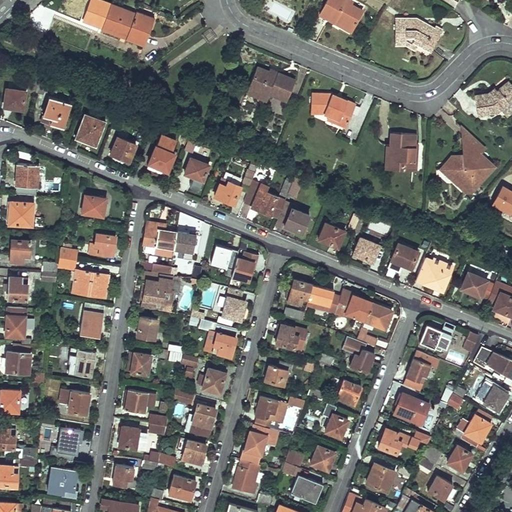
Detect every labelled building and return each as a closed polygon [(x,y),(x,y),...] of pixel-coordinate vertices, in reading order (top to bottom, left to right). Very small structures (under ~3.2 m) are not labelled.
[(102,27),(111,3),(102,0),(90,0),(83,20),(102,27)] [(353,2),(349,0),(328,0),(320,14),(335,22),(336,20),(353,29),(363,11),(351,5),(353,2)] [(121,7),(111,3),(109,8),(119,12),(121,7)] [(119,12),(109,8),(103,24),(123,31),(124,27),(130,29),(127,39),(145,46),(155,18),(136,11),(136,12),(121,7),(119,12)] [(417,18),(395,18),(395,44),(406,44),(415,50),(418,44),(431,51),(442,30),(435,26),(434,28),(417,18)] [(353,29),(336,20),(335,22),(351,32),(353,29)] [(123,31),(103,24),(102,27),(101,30),(127,39),(130,29),(124,27),(123,31)] [(277,74),(257,67),(250,85),(259,89),(257,94),(267,98),(269,93),(287,100),(295,79),(278,72),(277,74)] [(38,76),(30,75),(27,91),(36,92),(38,76)] [(59,85),(38,76),(36,92),(44,94),(44,92),(55,95),(59,85)] [(510,101),(511,99),(511,84),(509,81),(496,91),(488,97),(485,94),(475,95),(478,114),(496,112),(502,108),(510,101)] [(259,89),(250,85),(248,90),(257,94),(259,89)] [(488,97),(496,91),(493,88),(485,94),(488,97)] [(25,92),(6,89),(4,107),(23,110),(25,92)] [(332,94),(313,93),(312,112),(324,113),(328,115),(336,119),(335,122),(346,127),(352,114),(349,112),(353,103),(332,94)] [(49,96),(41,121),(62,128),(70,103),(49,96)] [(511,104),(510,101),(502,108),(508,114),(511,110),(511,104)] [(125,116),(117,113),(112,127),(119,130),(125,116)] [(105,121),(84,114),(75,139),(83,142),(87,132),(99,137),(105,121)] [(484,148),(461,127),(462,139),(469,145),(481,155),(484,151),(484,148)] [(99,137),(87,132),(83,142),(96,146),(99,137)] [(177,138),(161,132),(148,164),(167,172),(168,168),(171,169),(177,155),(171,153),(177,138)] [(391,146),(390,168),(417,170),(417,161),(415,161),(416,144),(416,133),(400,133),(400,137),(391,136),(391,146)] [(185,150),(193,152),(198,140),(190,137),(185,150)] [(117,139),(111,154),(137,165),(143,148),(123,139),(122,142),(117,139)] [(485,170),(490,164),(481,155),(469,145),(467,147),(467,156),(463,156),(452,157),(453,163),(446,164),(447,174),(456,174),(457,184),(465,191),(472,190),(488,172),(485,170)] [(191,157),(185,173),(194,177),(191,186),(200,190),(209,165),(191,157)] [(38,165),(18,163),(16,186),(37,188),(38,165)] [(254,174),(249,171),(243,187),(248,190),(251,182),(254,174)] [(456,174),(447,174),(457,184),(456,174)] [(292,183),(285,181),(281,195),(286,197),(292,184),(292,183)] [(220,184),(215,197),(233,204),(240,187),(228,182),(226,187),(220,184)] [(248,190),(243,203),(253,206),(252,207),(278,218),(285,202),(285,201),(267,193),(269,188),(251,182),(248,190)] [(300,187),(292,184),(286,197),(285,201),(294,204),(300,187)] [(511,190),(504,186),(494,203),(511,213),(511,190)] [(106,198),(85,194),(81,213),(102,217),(106,198)] [(34,203),(11,201),(10,216),(20,216),(19,224),(32,225),(34,203)] [(309,215),(291,207),(292,205),(285,202),(278,218),(278,219),(285,223),(284,225),(295,230),(302,233),(309,215)] [(360,217),(354,214),(348,229),(354,231),(360,217)] [(20,216),(10,216),(9,223),(19,224),(20,216)] [(365,219),(360,217),(354,231),(359,234),(365,219)] [(285,223),(278,219),(275,225),(294,232),(295,230),(284,225),(285,223)] [(155,229),(163,231),(163,229),(165,229),(166,224),(146,221),(146,226),(156,228),(155,229)] [(336,227),(325,222),(318,239),(338,247),(345,230),(341,229),(342,226),(337,224),(336,227)] [(171,248),(174,249),(177,231),(165,229),(163,229),(163,231),(155,229),(156,228),(146,226),(143,244),(153,245),(171,248)] [(191,233),(177,231),(174,249),(193,252),(195,236),(190,235),(191,233)] [(112,255),(115,236),(97,233),(95,243),(91,242),(89,254),(99,256),(100,253),(112,255)] [(380,245),(360,236),(353,254),(373,262),(380,245)] [(30,241),(11,239),(10,261),(29,263),(30,241)] [(504,249),(481,240),(480,245),(502,253),(504,249)] [(418,252),(397,243),(391,260),(402,265),(404,262),(412,266),(418,252)] [(153,245),(152,253),(169,256),(171,248),(153,245)] [(215,251),(211,263),(227,268),(226,274),(232,276),(237,257),(238,251),(220,246),(218,252),(215,251)] [(59,256),(75,260),(77,250),(62,248),(59,256)] [(237,257),(232,276),(249,280),(254,262),(256,263),(258,256),(246,252),(244,259),(237,257)] [(442,290),(449,274),(453,264),(433,256),(432,258),(425,255),(415,279),(423,282),(442,290)] [(58,266),(73,269),(75,260),(59,256),(58,266)] [(58,262),(43,262),(42,271),(57,272),(58,262)] [(171,274),(172,266),(154,263),(152,271),(171,274)] [(202,267),(195,266),(192,278),(199,280),(202,267)] [(76,269),(71,292),(105,298),(109,275),(76,269)] [(57,272),(42,271),(41,279),(56,280),(57,272)] [(172,280),(160,278),(161,274),(144,271),(143,279),(147,280),(143,299),(170,304),(173,291),(170,291),(172,280)] [(488,280),(468,271),(461,288),(481,296),(488,280)] [(28,278),(10,277),(8,298),(27,299),(28,278)] [(307,300),(312,284),(294,279),(288,300),(300,304),(301,299),(307,300)] [(511,287),(496,281),(487,302),(494,306),(493,308),(511,316),(511,287)] [(332,290),(312,284),(307,300),(306,305),(327,311),(332,292),(332,290)] [(341,295),(336,313),(344,315),(346,313),(351,300),(352,296),(342,291),(341,295)] [(332,292),(327,311),(336,313),(341,295),(332,292)] [(246,300),(228,296),(222,315),(240,320),(246,300)] [(351,300),(346,313),(364,320),(371,303),(358,298),(356,303),(351,300)] [(170,304),(143,299),(142,306),(169,311),(170,304)] [(104,305),(85,302),(80,333),(99,336),(104,305)] [(392,311),(371,303),(364,320),(385,328),(392,311)] [(26,307),(7,306),(6,335),(24,337),(26,307)] [(286,308),(284,316),(301,320),(304,313),(286,308)] [(304,313),(301,320),(309,323),(312,313),(304,311),(304,313)] [(157,319),(140,317),(137,336),(154,339),(157,319)] [(208,340),(205,349),(230,356),(235,337),(234,337),(237,329),(201,319),(199,327),(217,332),(216,333),(215,341),(208,340)] [(454,329),(455,325),(445,321),(444,325),(454,329)] [(281,324),(276,344),(294,349),(297,337),(300,338),(302,328),(294,326),(293,327),(281,324)] [(431,326),(427,324),(420,341),(424,343),(431,326)] [(454,329),(444,325),(442,330),(431,326),(424,343),(441,350),(443,347),(446,348),(451,338),(450,338),(454,329)] [(362,327),(357,339),(367,343),(374,346),(377,339),(365,335),(367,329),(362,327)] [(472,348),(479,334),(470,331),(463,344),(472,348)] [(210,332),(208,340),(215,341),(216,333),(210,332)] [(354,353),(349,366),(367,372),(375,353),(365,349),(367,343),(357,339),(346,335),(341,348),(354,353)] [(22,344),(8,343),(7,350),(30,352),(30,345),(22,344)] [(511,358),(482,346),(474,360),(484,367),(487,362),(510,375),(511,376),(511,358)] [(70,360),(68,372),(91,376),(94,358),(96,359),(97,352),(78,349),(76,361),(70,360)] [(30,352),(7,350),(5,371),(28,372),(30,352)] [(183,353),(170,351),(169,359),(181,361),(183,353)] [(134,352),(131,372),(148,375),(151,355),(134,352)] [(198,356),(183,353),(181,361),(181,362),(195,366),(198,356)] [(333,358),(322,353),(319,361),(330,365),(333,358)] [(431,364),(414,357),(406,375),(419,381),(422,374),(426,376),(431,364)] [(267,373),(264,380),(284,386),(288,371),(291,372),(293,364),(279,361),(278,367),(272,365),(270,374),(267,373)] [(310,372),(312,364),(305,362),(303,371),(310,372)] [(185,366),(183,377),(191,379),(193,368),(185,366)] [(226,372),(208,367),(205,375),(200,374),(197,383),(203,385),(202,388),(220,393),(226,372)] [(43,372),(31,371),(31,381),(42,382),(43,372)] [(343,381),(336,378),(330,392),(337,395),(343,381)] [(337,397),(354,404),(361,386),(344,379),(343,381),(337,395),(337,397)] [(508,392),(486,379),(477,396),(499,409),(508,392)] [(448,383),(442,399),(447,402),(448,400),(452,391),(454,386),(448,383)] [(452,391),(464,398),(468,391),(456,384),(454,386),(452,391)] [(325,393),(310,387),(307,395),(321,400),(325,393)] [(90,392),(62,388),(59,402),(69,404),(68,411),(86,414),(90,392)] [(20,390),(1,389),(0,401),(0,409),(18,411),(20,390)] [(148,392),(129,389),(125,409),(144,413),(148,392)] [(195,394),(175,389),(173,398),(192,404),(195,394)] [(464,398),(452,391),(448,400),(459,407),(464,398)] [(429,403),(403,392),(394,412),(421,424),(429,403)] [(288,403),(261,395),(255,415),(257,416),(271,420),(282,423),(288,403)] [(305,399),(290,395),(288,403),(303,408),(305,399)] [(216,408),(198,404),(193,422),(190,432),(208,437),(211,427),(216,408)] [(348,419),(332,412),(325,431),(341,438),(348,419)] [(491,422),(475,412),(470,421),(463,416),(457,426),(465,431),(462,436),(476,445),(479,440),(481,440),(491,422)] [(167,425),(169,417),(151,414),(150,423),(167,425)] [(269,428),(271,420),(257,416),(254,424),(269,428)] [(150,423),(149,431),(165,434),(167,425),(150,423)] [(241,459),(258,464),(266,439),(267,439),(266,443),(274,445),(278,431),(269,428),(254,424),(252,431),(250,430),(246,445),(245,449),(244,449),(241,459)] [(140,428),(123,426),(119,446),(137,449),(137,448),(145,450),(147,433),(139,432),(140,428)] [(398,432),(386,426),(379,444),(397,452),(400,444),(402,440),(395,438),(398,432)] [(15,429),(0,427),(0,446),(14,447),(15,429)] [(83,430),(60,427),(57,447),(78,450),(80,440),(82,440),(83,430)] [(430,436),(416,430),(413,437),(411,436),(411,437),(408,444),(417,447),(420,440),(426,443),(430,436)] [(411,437),(398,432),(395,438),(402,440),(400,444),(407,446),(408,444),(411,437)] [(201,463),(206,444),(188,439),(184,451),(190,453),(188,459),(201,463)] [(435,462),(443,450),(428,442),(421,454),(434,462),(435,462)] [(50,458),(52,446),(38,443),(38,448),(37,456),(50,458)] [(473,452),(457,443),(447,461),(463,470),(473,452)] [(335,452),(318,445),(311,463),(328,470),(335,452)] [(38,448),(22,447),(21,457),(37,458),(37,456),(38,448)] [(289,449),(285,461),(299,467),(303,454),(289,449)] [(176,457),(161,452),(159,461),(173,466),(176,457)] [(434,462),(421,454),(417,462),(430,469),(434,462)] [(37,458),(21,457),(21,465),(36,466),(37,458)] [(241,459),(239,466),(240,466),(258,471),(260,464),(258,464),(241,459)] [(144,460),(143,468),(157,470),(159,462),(154,461),(144,460)] [(299,467),(285,461),(282,470),(295,476),(299,467)] [(369,473),(366,482),(386,490),(395,469),(377,461),(372,474),(369,473)] [(18,466),(0,464),(0,485),(17,486),(18,466)] [(135,467),(116,464),(113,485),(136,489),(137,482),(132,481),(135,467)] [(413,469),(403,465),(401,472),(410,475),(413,469)] [(77,470),(51,466),(47,491),(73,495),(73,489),(74,489),(77,470)] [(235,478),(233,487),(249,491),(251,481),(255,483),(258,471),(240,466),(237,479),(235,478)] [(196,480),(174,474),(169,494),(191,500),(196,480)] [(323,484),(298,474),(297,477),(291,493),(315,502),(323,484)] [(452,483),(437,474),(428,490),(443,499),(446,494),(451,486),(452,483)] [(416,498),(419,493),(406,486),(402,493),(397,503),(394,508),(400,511),(434,511),(435,511),(430,509),(431,507),(416,498)] [(451,486),(446,494),(451,497),(455,489),(451,486)] [(164,492),(153,489),(151,497),(159,498),(162,499),(164,492)] [(351,511),(358,496),(349,492),(340,511),(351,511)] [(273,497),(259,493),(256,502),(270,506),(273,497)] [(382,511),(385,506),(358,496),(351,511),(382,511)] [(177,511),(157,506),(159,498),(151,497),(150,500),(147,511),(177,511)] [(42,505),(32,503),(30,511),(70,511),(72,503),(43,498),(42,505)] [(110,501),(102,499),(101,508),(108,509),(110,501)] [(451,511),(455,506),(445,500),(442,506),(451,511)] [(0,511),(22,511),(23,503),(0,501),(0,511)] [(138,511),(139,506),(110,501),(108,509),(107,511),(138,511)] [(257,511),(258,511),(229,503),(226,511),(257,511)]
